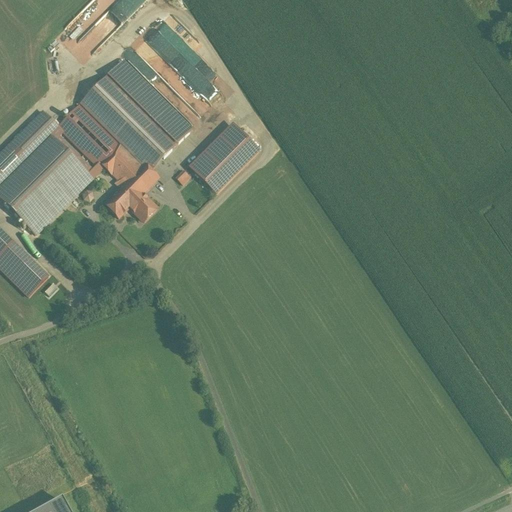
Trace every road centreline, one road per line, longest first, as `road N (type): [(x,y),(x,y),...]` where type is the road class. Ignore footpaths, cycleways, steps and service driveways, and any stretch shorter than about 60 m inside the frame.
road 1 (unclassified): [(261,511),(206,364),(138,263)]
road 2 (unclassified): [(0,343),(75,315),(138,263)]
